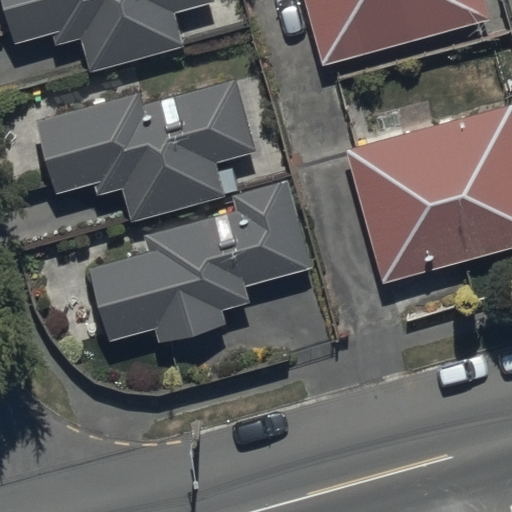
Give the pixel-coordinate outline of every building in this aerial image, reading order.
[(1,0),(13,48),(52,38),(55,51),(86,43),(93,73),(187,49),(179,17),(217,7),(215,0),(1,0)] [(309,0),(327,67),(491,24),(485,0),(309,0)] [(142,98),(40,126),(56,199),(100,190),(101,195),(123,190),(131,224),(227,202),(219,166),(237,161),(239,170),(261,165),(243,86),(144,108),(142,98)] [(511,110),(352,154),(387,286),(511,252),(511,110)] [(250,289),(315,270),(289,184),(235,200),(240,218),(147,245),(149,254),(94,270),(116,348),(161,335),(164,345),(230,326),(226,313),(254,305),(250,289)]
